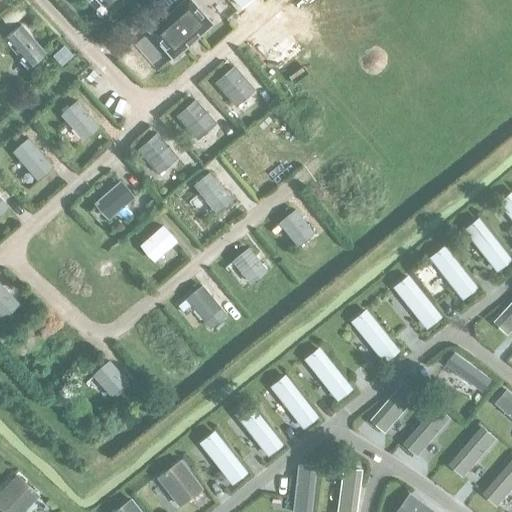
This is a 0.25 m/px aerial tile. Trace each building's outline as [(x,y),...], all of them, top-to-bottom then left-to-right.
[(191,0),(182,0),(149,30),(172,57),(211,23),(191,0)] [(35,59),(44,51),(20,23),(4,37),(22,58),(20,59),(27,68),(36,61),(35,59)] [(252,88),(233,66),(216,81),(235,103),(252,88)] [(214,122),(194,99),(177,115),(196,137),(214,122)] [(97,125),(76,100),(61,113),(82,138),(97,125)] [(156,133),(139,148),(158,170),(175,155),(156,133)] [(36,178),(52,165),(28,137),(13,151),(36,178)] [(231,198),(209,171),(194,184),(215,210),(231,198)] [(132,196),(119,180),(95,201),(108,217),(132,196)] [(511,191),(499,201),(511,217),(511,191)] [(312,231),(294,209),(279,222),(297,244),(312,231)] [(477,219),(465,229),(486,256),(485,257),(493,266),(494,265),(496,268),(509,258),(477,219)] [(175,240),(162,225),(140,244),(154,259),(175,240)] [(443,246),(430,256),(452,283),(451,284),(458,294),(460,293),(462,296),(474,286),(443,246)] [(250,282),(266,269),(248,247),(232,260),(250,282)] [(407,275),(394,285),(416,312),(415,313),(422,323),(423,322),(426,325),(438,315),(407,275)] [(0,284),(0,314),(1,316),(16,303),(0,284)] [(186,298),(209,326),(224,313),(201,285),(186,298)] [(504,332),(511,324),(511,300),(493,321),(504,332)] [(365,309),(352,319),(374,346),(373,347),(380,357),(381,356),(384,359),(396,349),(365,309)] [(317,347),(305,357),(327,384),(325,385),(333,395),(334,394),(336,397),(349,387),(317,347)] [(453,351),(445,363),(482,389),(490,376),(453,351)] [(109,360),(94,373),(113,394),(128,381),(109,360)] [(283,375),(271,385),(292,412),(291,413),(299,422),(300,421),(302,424),(315,414),(283,375)] [(404,381),(371,418),(383,429),(416,392),(404,381)] [(511,394),(506,388),(495,401),(511,415),(511,394)] [(248,403),(236,413),(257,440),(256,441),(264,450),(265,449),(267,452),(280,442),(248,403)] [(435,406),(404,442),(416,453),(448,417),(435,406)] [(481,427),(450,463),(462,474),(493,438),(481,427)] [(213,431),(200,441),(222,469),(221,469),(228,479),(229,478),(231,481),(244,471),(213,431)] [(511,459),(484,492),(496,503),(511,484),(511,459)] [(186,495),(198,485),(179,460),(158,477),(171,493),(170,494),(177,503),(186,496),(186,495)] [(311,511),(317,466),(298,464),(293,511),(301,511),(311,511)] [(344,466),(337,511),(355,511),(361,469),(344,466)] [(17,475),(0,492),(0,502),(7,509),(6,510),(7,511),(21,511),(23,510),(22,509),(36,494),(17,475)] [(433,511),(412,497),(403,509),(402,508),(399,511),(433,511)] [(140,511),(130,499),(113,511),(140,511)]
